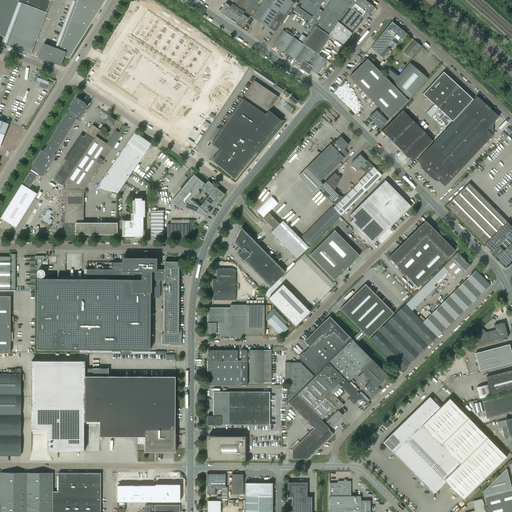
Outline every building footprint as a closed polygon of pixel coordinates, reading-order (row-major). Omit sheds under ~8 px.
[(0,0),(0,43),(2,44),(18,1),(18,0),(0,0)] [(18,1),(2,44),(31,55),(51,1),(49,0),(18,0),(18,1)] [(76,0),(78,0),(59,49),(44,43),(38,58),(61,66),(65,57),(69,58),(91,23),(105,0),(76,0)] [(234,0),(230,7),(226,4),(220,12),(236,23),(236,24),(240,27),(247,17),(249,15),(259,0),(234,0)] [(289,0),(263,0),(252,17),(267,28),(268,27),(275,32),(295,3),(289,0)] [(329,35),(350,4),(351,2),(352,1),(350,0),(330,0),(323,12),(318,9),(324,0),(299,0),(296,6),(296,7),(294,11),(329,34),(328,35),(329,35)] [(365,0),(353,0),(351,2),(350,4),(365,17),(368,14),(369,15),(375,8),(365,0)] [(329,35),(331,36),(343,45),(352,33),(365,17),(350,4),(329,35)] [(212,53),(148,9),(103,75),(167,119),(212,53)] [(385,30),(370,48),(380,55),(383,58),(390,50),(386,47),(397,35),(397,34),(394,32),(398,27),(396,25),(392,22),(385,30)] [(318,54),(331,36),(329,35),(328,35),(315,25),(306,38),(303,44),(305,45),(318,54)] [(398,27),(394,32),(397,34),(397,35),(403,40),(407,34),(398,26),(398,27)] [(273,45),(284,52),(294,38),(283,30),(273,45)] [(303,44),(298,41),(294,38),(284,52),(295,60),(305,45),(303,44)] [(411,58),(421,46),(414,40),(404,52),(411,58)] [(318,54),(305,45),(295,60),(302,64),(300,68),(304,70),(305,70),(308,73),(311,70),(318,75),(327,60),(318,54)] [(349,77),(350,77),(380,108),(378,111),(377,110),(369,117),(380,128),(388,121),(386,120),(389,117),(390,118),(408,100),(367,59),(349,77)] [(410,100),(428,79),(410,63),(398,76),(394,81),(393,82),(410,100)] [(383,72),(394,81),(398,76),(387,67),(384,71),(383,72)] [(473,99),(444,72),(423,94),(452,121),(473,99)] [(254,81),(211,144),(220,149),(212,160),(235,179),(282,121),(269,111),(279,97),(254,81)] [(294,106),(297,102),(298,101),(292,96),(288,100),(294,106)] [(445,187),(448,184),(493,135),(487,130),(499,117),(477,96),(417,161),(421,164),(420,165),(421,167),(420,168),(435,181),(436,180),(438,182),(439,181),(445,187)] [(81,117),(88,106),(85,104),(86,103),(77,97),(76,97),(68,109),(69,110),(67,114),(66,113),(63,118),(56,129),(55,131),(47,144),(48,144),(45,148),(44,148),(31,169),(29,173),(22,184),(1,218),(16,227),(37,194),(29,189),(38,174),(42,176),(77,120),(78,121),(80,117),(81,117)] [(403,110),(381,131),(403,153),(425,132),(403,110)] [(113,124),(115,120),(109,116),(105,122),(111,127),(112,125),(113,125),(113,124)] [(0,118),(0,146),(9,122),(0,118)] [(96,136),(98,133),(100,130),(92,125),(84,137),(83,136),(53,179),(62,185),(65,181),(96,136)] [(124,125),(119,133),(115,130),(106,143),(96,136),(65,181),(65,190),(64,234),(76,234),(96,234),(96,223),(84,223),(84,190),(84,189),(104,160),(113,148),(127,127),(124,125)] [(117,194),(117,193),(151,143),(135,132),(131,138),(119,155),(106,175),(96,188),(96,189),(117,194)] [(425,132),(403,153),(412,162),(433,141),(425,132)] [(307,167),(298,176),(314,192),(323,184),(320,181),(344,158),(346,156),(348,153),(344,149),(348,144),(340,136),(334,142),(335,143),(332,146),(330,144),(307,167)] [(360,167),(366,174),(373,167),(366,160),(360,155),(351,164),(357,170),(360,167)] [(373,167),(366,174),(357,182),(358,183),(344,198),(337,204),(335,206),(343,214),(382,176),(373,167)] [(198,178),(196,180),(192,177),(194,175),(171,202),(204,215),(206,212),(205,211),(205,210),(209,213),(218,202),(224,194),(208,181),(205,184),(198,178)] [(385,180),(350,215),(354,219),(350,222),(372,244),(407,209),(411,206),(385,180)] [(484,244),(490,250),(492,252),(497,257),(501,261),(502,262),(506,266),(511,259),(511,226),(507,222),(469,183),(446,206),(484,244)] [(117,223),(117,233),(122,233),(122,236),(135,236),(142,236),(142,230),(143,230),(143,217),(145,217),(145,200),(142,200),(142,198),(135,198),(135,200),(133,200),(133,213),(131,213),(131,220),(122,220),(122,223),(117,223)] [(335,206),(334,206),(333,208),(330,211),(338,219),(343,214),(335,206)] [(300,238),(309,247),(338,219),(330,211),(333,208),(332,207),(300,238)] [(163,211),(151,211),(151,236),(163,236),(163,211)] [(297,259),(309,247),(300,238),(283,220),(280,224),(269,213),(263,218),(274,229),(271,232),(297,259)] [(167,224),(167,236),(189,236),(189,233),(192,233),(197,226),(195,224),(195,220),(189,220),(189,224),(167,224)] [(426,221),(389,257),(418,287),(455,251),(426,221)] [(117,234),(117,233),(117,223),(96,223),(96,234),(117,234)] [(286,273),(241,228),(234,242),(242,250),(241,251),(240,251),(239,251),(238,252),(238,253),(238,254),(244,261),(271,287),(286,273)] [(309,255),(334,280),(359,255),(334,230),(309,255)] [(443,267),(448,271),(456,279),(470,265),(458,252),(443,267)] [(0,290),(15,291),(15,279),(15,254),(10,254),(10,257),(0,256),(0,290)] [(164,269),(159,269),(159,268),(157,268),(157,258),(122,257),(122,262),(112,262),(112,267),(112,269),(87,269),(87,279),(38,279),(37,349),(46,349),(46,350),(52,350),(52,349),(124,349),(124,351),(129,351),(129,350),(150,350),(151,292),(152,292),(152,283),(154,283),(154,297),(160,297),(160,285),(160,280),(164,280),(164,285),(163,285),(163,287),(164,287),(164,334),(162,334),(162,344),(170,344),(170,345),(181,345),(181,329),(179,329),(179,262),(164,262),(164,269)] [(236,268),(217,268),(217,279),(212,279),(212,300),(236,300),(236,268)] [(370,339),(388,357),(401,371),(490,285),(476,271),(423,322),(409,308),(405,304),(370,339)] [(283,284),(268,299),(295,326),(310,312),(283,284)] [(354,341),(363,332),(368,338),(394,313),(365,284),(340,309),(361,330),(352,339),(331,318),(330,316),(316,330),(314,328),(312,330),(314,332),(304,341),(310,346),(299,357),(316,375),(330,361),(348,380),(360,369),(361,370),(371,359),(371,358),(354,341)] [(424,285),(415,295),(421,302),(431,292),(424,285)] [(0,353),(10,353),(11,296),(0,295),(0,353)] [(208,335),(264,335),(264,305),(230,305),(230,308),(208,307),(208,322),(207,322),(207,333),(208,333),(208,335)] [(274,314),(267,321),(281,335),(288,328),(274,314)] [(477,337),(479,345),(508,337),(506,330),(504,322),(494,325),(495,330),(486,332),(482,329),(476,335),(477,337)] [(292,348),(298,354),(302,350),(296,344),(292,348)] [(504,346),(475,353),(480,371),(511,362),(511,354),(509,344),(504,346)] [(207,385),(247,385),(247,361),(247,360),(247,350),(241,350),(241,360),(237,360),(237,350),(229,350),(228,350),(209,350),(208,350),(208,352),(208,359),(208,360),(207,360),(207,374),(207,385)] [(250,350),(249,382),(271,383),(271,350),(264,350),(250,350)] [(381,390),(378,387),(388,376),(373,360),(372,360),(371,359),(361,370),(371,380),(365,387),(374,396),(381,390)] [(32,361),(31,428),(47,428),(46,451),(85,451),(85,421),(100,421),(100,436),(145,437),(145,452),(175,452),(175,376),(85,376),(85,361),(32,361)] [(285,362),(285,383),(288,383),(289,383),(289,394),(288,394),(288,402),(289,402),(314,376),(300,362),(287,362),(285,362)] [(329,363),(318,374),(333,389),(338,383),(351,397),(349,399),(354,404),(359,399),(362,396),(354,389),(348,383),(329,363)] [(511,370),(486,377),(491,396),(511,391),(511,370)] [(0,373),(0,455),(20,456),(20,435),(21,374),(0,373)] [(318,374),(296,395),(321,420),(332,410),(335,413),(326,421),(332,426),(337,422),(338,420),(343,415),(338,410),(343,404),(330,391),(333,389),(318,374)] [(477,387),(480,398),(491,396),(488,384),(477,387)] [(208,416),(208,425),(221,425),(221,424),(234,424),(269,425),(269,399),(269,392),(213,392),(213,416),(208,416)] [(511,412),(511,393),(482,401),(487,419),(511,412)] [(296,395),(288,403),(314,428),(309,433),(292,450),(292,459),(308,459),(322,445),(333,434),(328,429),(329,428),(321,420),(296,395)] [(430,397),(424,402),(435,413),(440,407),(430,397)] [(463,500),(507,457),(449,398),(440,407),(435,413),(431,416),(426,422),(422,425),(417,430),(411,435),(408,439),(402,444),(399,448),(394,453),(433,494),(446,482),(463,500)] [(421,406),(431,416),(435,413),(424,402),(421,406)] [(415,411),(426,422),(431,416),(421,406),(415,411)] [(412,414),(422,425),(426,422),(415,411),(412,414)] [(406,420),(417,430),(422,425),(412,414),(406,420)] [(401,425),(411,435),(417,430),(406,420),(401,425)] [(397,428),(408,439),(411,435),(401,425),(397,428)] [(392,434),(402,444),(408,439),(397,428),(392,434)] [(388,437),(399,448),(402,444),(392,434),(388,437)] [(246,436),(209,436),(208,436),(208,439),(207,442),(207,446),(207,450),(207,453),(208,459),(246,459),(247,459),(247,451),(246,451),(246,444),(247,444),(247,437),(246,437),(246,436)] [(383,442),(394,453),(399,448),(388,437),(383,442)] [(511,511),(511,489),(511,490),(506,468),(482,491),(487,511),(511,511)] [(0,511),(100,511),(101,473),(58,473),(58,491),(53,491),(53,473),(0,473),(0,504),(0,503),(0,511)] [(207,485),(207,494),(210,494),(215,494),(215,490),(222,490),(222,496),(222,500),(227,500),(227,487),(225,487),(225,474),(211,474),(207,474),(207,483),(207,485)] [(232,474),(232,487),(232,494),(243,494),(243,474),(232,474)] [(337,483),(329,483),(329,511),(370,511),(370,500),(361,500),(361,496),(351,496),(351,481),(337,481),(337,483)] [(311,511),(312,497),(307,497),(307,482),(288,482),(288,497),(292,497),(292,511),(288,511),(287,511),(311,511)] [(244,511),(272,511),(273,483),(245,483),(244,511)] [(117,485),(117,501),(137,501),(156,501),(181,501),(181,484),(156,484),(141,484),(141,485),(137,485),(117,485)] [(485,511),(482,499),(472,501),(475,510),(468,511),(485,511)] [(220,511),(220,505),(220,501),(208,501),(207,511),(220,511)]
